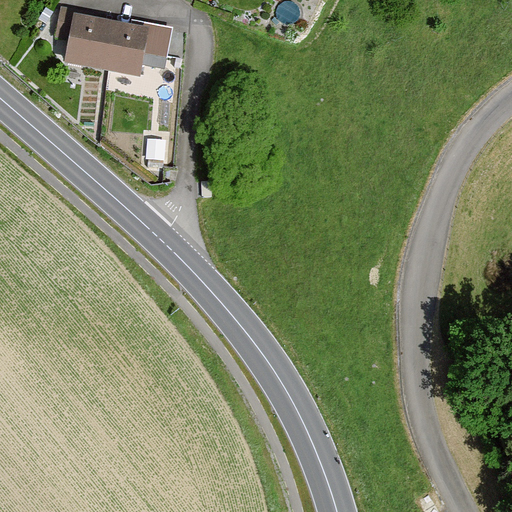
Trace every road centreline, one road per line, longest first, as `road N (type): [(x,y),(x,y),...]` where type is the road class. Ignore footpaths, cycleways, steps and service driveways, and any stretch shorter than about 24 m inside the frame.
road 1 (residential): [(511,97),(456,165),(415,308),(423,417),(464,511)]
road 2 (secondary): [(163,241),(263,355),(311,440),(337,511)]
road 3 (residential): [(163,241),(185,185),(199,30),(154,0)]
road 4 (secondary): [(0,97),(163,241)]
